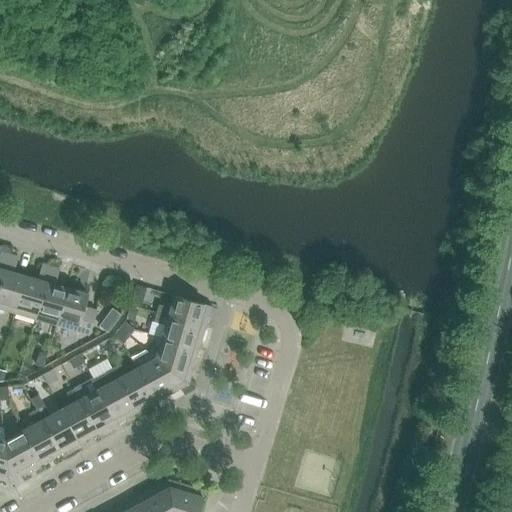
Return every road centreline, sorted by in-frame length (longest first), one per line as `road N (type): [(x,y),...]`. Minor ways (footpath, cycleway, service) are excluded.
road 1 (residential): [(258,457),(294,340),(288,311),(0,223)]
road 2 (primary): [(511,230),(443,511)]
road 3 (residential): [(35,511),(178,433),(258,457)]
